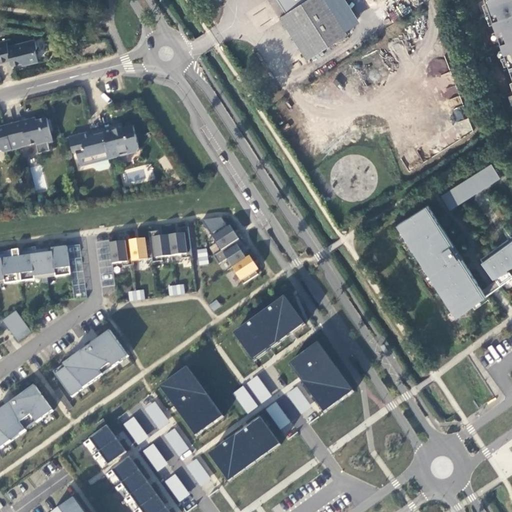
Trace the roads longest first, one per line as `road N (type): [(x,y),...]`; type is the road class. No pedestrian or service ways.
road 1 (tertiary): [(435,447),(183,59)]
road 2 (tertiary): [(174,70),(421,460)]
road 3 (residential): [(0,372),(97,299),(89,232)]
road 4 (residential): [(0,96),(146,60)]
road 5 (residential): [(135,407),(209,511)]
